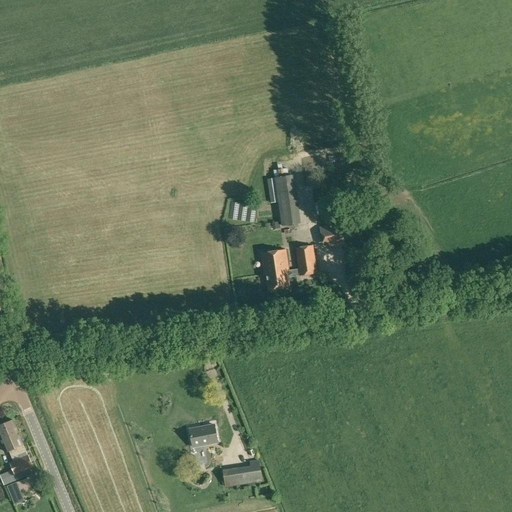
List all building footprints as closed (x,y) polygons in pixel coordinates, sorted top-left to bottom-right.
[(275,177),(282,226),(301,223),(294,175),(275,177)] [(319,227),(324,248),(346,243),(342,223),(319,227)] [(285,250),(262,253),(265,274),(268,274),(270,289),(290,287),(288,275),(299,273),(300,276),(318,273),(314,245),(296,248),(299,268),(288,270),(285,250)] [(14,420),(6,423),(20,454),(27,451),(24,445),(25,445),(14,420)] [(20,454),(6,423),(0,425),(0,436),(7,453),(10,451),(12,457),(20,454)] [(219,442),(215,424),(190,429),(194,447),(219,442)] [(28,454),(21,458),(26,470),(34,467),(28,454)] [(26,470),(21,458),(10,463),(13,470),(15,475),(25,471),(26,470)] [(252,468),(243,469),(245,483),(262,480),(259,460),(251,462),(252,468)] [(26,470),(25,471),(27,476),(30,475),(36,473),(34,467),(26,470)] [(27,476),(25,471),(15,475),(13,470),(0,476),(4,486),(27,476)]
